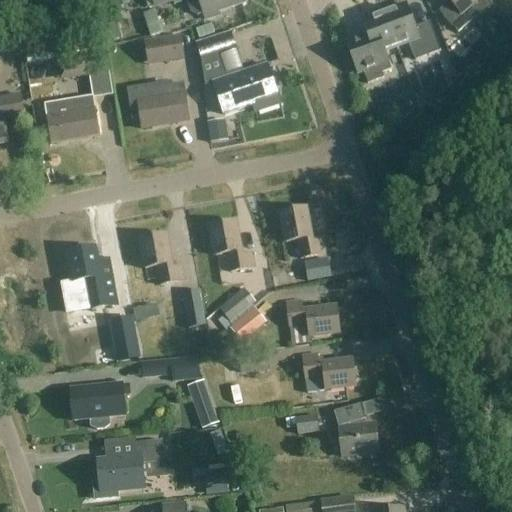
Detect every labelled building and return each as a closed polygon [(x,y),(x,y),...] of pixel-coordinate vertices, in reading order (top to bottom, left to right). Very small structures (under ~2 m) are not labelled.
[(0,31),(22,24),(17,11),(13,0),(3,0),(0,1),(0,31)] [(117,0),(93,7),(96,16),(123,8),(121,0),(117,0)] [(197,17),(203,15),(204,19),(217,15),(217,12),(244,3),(243,0),(186,0),(186,1),(191,14),(197,17)] [(478,0),(446,0),(449,3),(438,12),(458,34),(477,17),(469,9),(478,0)] [(406,6),(384,14),(396,48),(408,44),(415,62),(440,52),(429,23),(414,28),(406,6)] [(162,35),(154,11),(142,14),(150,38),(162,35)] [(355,51),(363,74),(367,85),(383,79),(382,74),(391,71),(384,53),(396,48),(384,14),(361,23),(366,35),(370,46),(355,51)] [(511,32),(511,14),(502,24),(511,34),(511,32)] [(214,36),(211,26),(196,31),(199,41),(214,36)] [(205,87),(213,85),(223,115),(252,106),(253,109),(280,104),(278,94),(275,94),(265,65),(226,78),(217,51),(234,46),(229,34),(196,45),(200,56),(205,87)] [(180,35),(144,41),(146,52),(160,50),(162,65),(184,61),(180,35)] [(452,61),(464,73),(473,64),(462,52),(452,61)] [(107,53),(71,58),(74,80),(110,75),(107,53)] [(436,82),(446,92),(453,86),(444,75),(436,82)] [(132,121),(138,120),(139,131),(189,122),(183,86),(183,84),(172,86),(172,84),(127,91),(132,121)] [(0,144),(6,143),(2,121),(21,118),(18,97),(0,99),(0,144)] [(50,146),(98,137),(91,99),(45,107),(46,117),(44,118),(50,146)] [(376,129),(382,144),(397,139),(391,123),(376,129)] [(210,143),(227,141),(225,125),(208,128),(210,143)] [(299,260),(325,255),(322,242),(312,244),(306,209),(280,214),(285,244),(296,242),(299,260)] [(230,273),(254,269),(251,256),(242,257),(235,223),(209,228),(215,257),(227,255),(230,273)] [(170,271),(163,236),(137,241),(143,271),(155,269),(158,287),(182,282),(179,269),(170,271)] [(98,284),(92,249),(67,254),(72,284),(84,282),(87,299),(111,295),(108,282),(98,284)] [(321,267),(300,270),(302,282),(324,279),(321,267)] [(219,310),(224,316),(216,323),(223,333),(231,326),(233,325),(231,322),(251,306),(254,303),(244,290),(219,310)] [(182,295),(188,329),(204,326),(198,292),(182,295)] [(302,311),(301,302),(287,303),(289,328),(308,326),(310,336),(339,333),(337,308),(302,311)] [(155,305),(129,313),(132,324),(159,316),(155,305)] [(233,325),(231,326),(233,328),(231,330),(241,343),(266,324),(255,310),(251,306),(231,322),(233,325)] [(118,365),(139,361),(134,334),(133,329),(112,333),(118,365)] [(320,365),(318,356),(304,359),(308,382),(327,379),(329,390),(358,386),(354,360),(320,365)] [(240,360),(241,374),(269,372),(268,358),(240,360)] [(170,362),(171,377),(173,377),(173,383),(199,380),(198,360),(170,362)] [(141,365),(143,380),(171,377),(170,362),(141,365)] [(109,427),(108,419),(124,418),(121,386),(71,391),(74,423),(91,421),(92,429),(96,431),(103,431),(109,427)] [(192,402),(202,431),(219,425),(209,396),(192,402)] [(362,426),(361,421),(365,420),(361,405),(334,412),(338,428),(342,458),(378,454),(375,425),(362,426)] [(296,420),(298,435),(318,433),(316,417),(296,420)] [(246,444),(243,433),(235,435),(238,446),(246,444)] [(143,491),(142,481),(174,477),(172,464),(163,465),(161,443),(134,446),(135,458),(97,462),(99,485),(93,485),(95,501),(117,499),(116,494),(143,491)] [(228,495),(227,488),(231,487),(231,476),(226,477),(226,471),(204,473),(206,497),(228,495)] [(320,502),(321,511),(354,511),(352,498),(320,502)]
